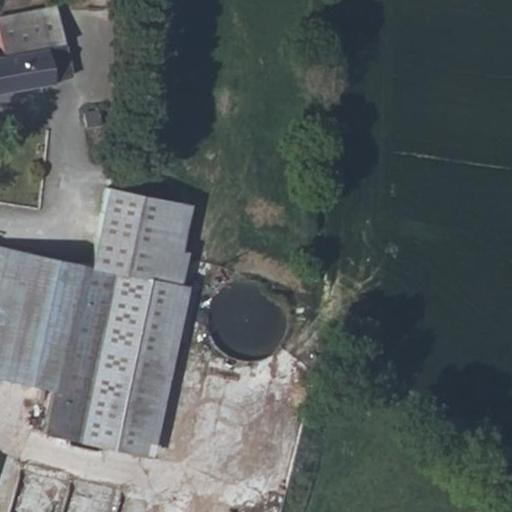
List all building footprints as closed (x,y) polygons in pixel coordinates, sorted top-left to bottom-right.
[(0,0),(0,19),(2,29),(39,21),(35,0),(0,0)] [(0,29),(0,65),(69,50),(59,16),(39,21),(2,29),(0,29)] [(94,96),(109,94),(107,77),(91,80),(94,96)] [(118,176),(99,257),(123,263),(86,431),(142,444),(196,195),(118,176)] [(66,267),(70,250),(0,232),(0,364),(60,379),(88,273),(66,267)] [(60,379),(52,424),(86,431),(123,263),(99,257),(70,250),(66,267),(88,273),(60,379)] [(110,511),(117,491),(18,464),(4,511),(110,511)]
